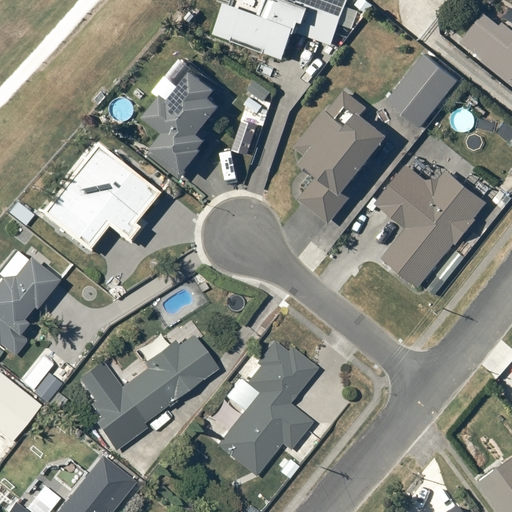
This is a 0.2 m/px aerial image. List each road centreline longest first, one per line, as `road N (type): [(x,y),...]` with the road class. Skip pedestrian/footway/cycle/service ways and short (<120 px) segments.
road 1 (residential): [(241,232),(430,388)]
road 2 (residential): [(320,511),(430,388)]
road 3 (residential): [(430,388),(511,279)]
